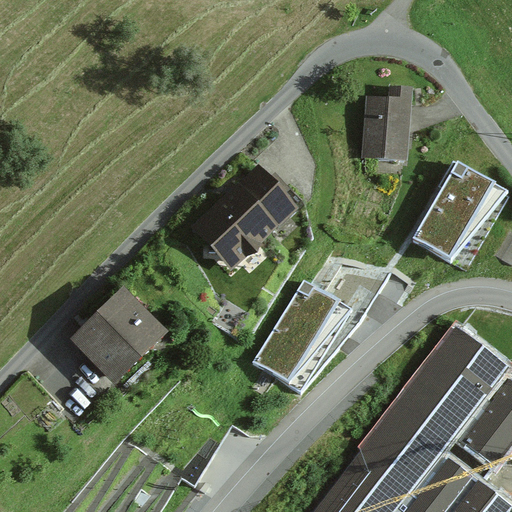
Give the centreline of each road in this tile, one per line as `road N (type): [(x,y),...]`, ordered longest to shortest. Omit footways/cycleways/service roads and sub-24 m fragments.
road 1 (unclassified): [(511,160),(424,56),(387,42),(351,49),(317,68),(241,139),(0,383)]
road 2 (residential): [(511,300),(462,295),(431,308),(256,471),(225,511)]
